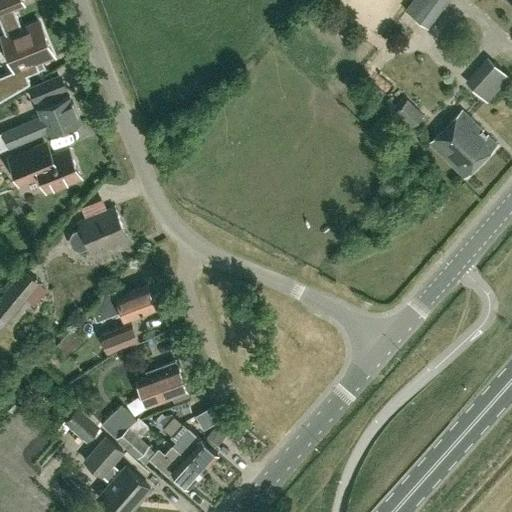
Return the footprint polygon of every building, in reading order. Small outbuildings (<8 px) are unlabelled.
[(429,27),(449,0),(413,0),(406,9),(429,27)] [(0,42),(6,40),(18,68),(54,54),(41,21),(18,30),(13,17),(0,21),(0,42)] [(466,79),(474,87),(488,100),(510,75),(496,63),(488,55),(466,79)] [(36,100),(59,90),(54,76),(30,86),(36,100)] [(43,115),(0,132),(0,150),(48,131),(49,132),(80,119),(70,95),(40,108),(43,115)] [(412,126),(425,113),(409,97),(396,109),(412,126)] [(464,178),(496,144),(462,109),(430,143),(464,178)] [(48,141),(29,149),(10,157),(20,183),(42,174),(48,190),(82,176),(70,146),(53,153),(48,141)] [(93,253),(129,238),(115,206),(79,221),(82,229),(74,232),(72,238),(76,247),(82,249),(89,246),(93,253)] [(0,326),(1,327),(40,281),(25,269),(0,297),(0,326)] [(154,296),(151,295),(147,284),(118,296),(115,289),(103,294),(91,307),(96,319),(122,309),(126,319),(157,308),(155,304),(156,301),(154,296)] [(108,352),(139,340),(132,321),(101,333),(108,352)] [(48,349),(58,339),(50,332),(40,341),(48,349)] [(177,364),(175,360),(146,371),(148,375),(137,379),(147,406),(173,396),(175,400),(188,395),(187,391),(188,390),(178,363),(177,364)] [(27,390),(20,397),(26,402),(32,396),(27,390)] [(60,401),(55,396),(46,406),(51,410),(60,401)] [(18,405),(12,400),(7,406),(12,411),(18,405)] [(116,437),(136,418),(122,403),(102,422),(116,436),(116,437)] [(88,440),(101,424),(79,404),(64,420),(88,440)] [(203,468),(217,452),(183,422),(183,421),(175,413),(175,410),(175,405),(147,415),(176,440),(173,443),(203,468)] [(140,435),(129,425),(116,437),(138,456),(150,444),(140,435)] [(122,471),(112,463),(123,450),(107,436),(86,461),(111,483),(98,498),(115,511),(129,511),(151,487),(126,466),(122,471)] [(203,468),(173,443),(165,452),(159,447),(149,458),(169,475),(172,471),(188,485),(203,468)]
